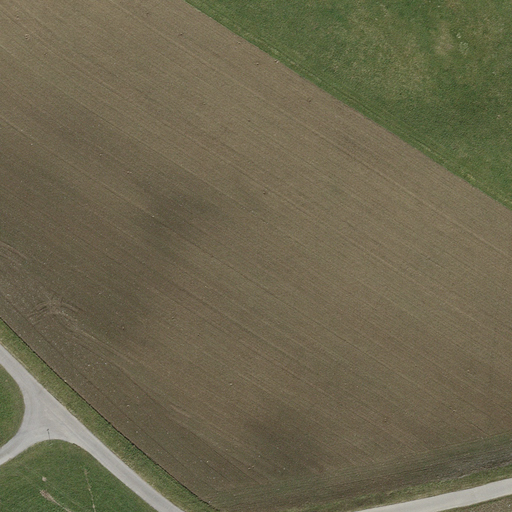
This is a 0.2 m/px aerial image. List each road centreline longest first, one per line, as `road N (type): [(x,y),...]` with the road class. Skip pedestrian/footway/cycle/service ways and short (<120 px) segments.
road 1 (track): [(172,511),(57,414)]
road 2 (track): [(511,484),(386,511)]
